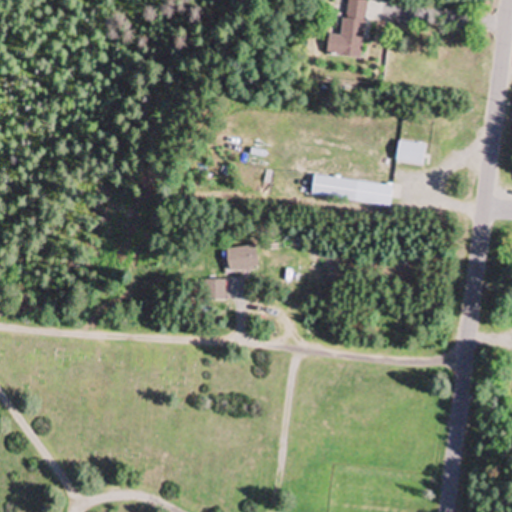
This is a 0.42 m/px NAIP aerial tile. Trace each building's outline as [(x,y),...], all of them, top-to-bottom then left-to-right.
[(361,59),(367,1),(357,0),(346,0),(342,37),(329,35),(327,55),(361,59)] [(424,165),(424,144),(397,144),(397,165),(424,165)] [(314,177),(311,198),(390,207),(392,187),(314,177)] [(226,249),(228,272),(258,269),(256,246),(226,249)] [(205,302),(224,302),(224,281),(205,281),(205,302)]
